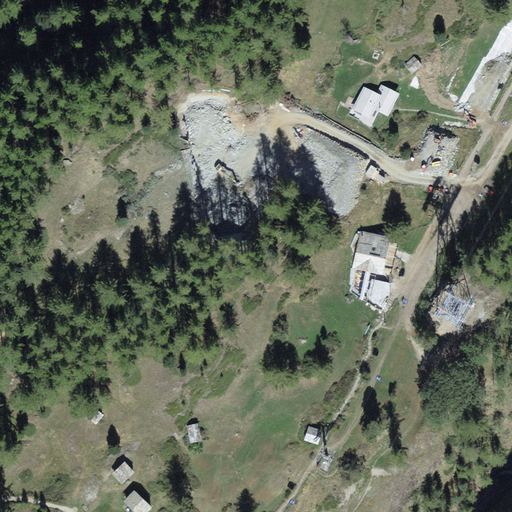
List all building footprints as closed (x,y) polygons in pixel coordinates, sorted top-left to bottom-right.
[(421,67),(413,58),(405,65),(412,74),(421,67)] [(398,96),(382,87),(377,96),(364,90),(353,110),(369,118),(373,110),(387,117),(398,96)] [(389,240),(361,233),(353,268),(381,275),(389,240)] [(385,284),(371,281),(367,298),(379,306),(386,296),(385,284)] [(98,426),(105,417),(98,412),(91,421),(98,426)] [(199,422),(185,424),(187,443),(201,442),(199,422)] [(321,428),(308,424),(303,439),(316,443),(321,428)] [(124,460),(110,471),(118,482),(132,471),(124,460)] [(131,487),(119,499),(132,511),(140,511),(149,504),(131,487)]
